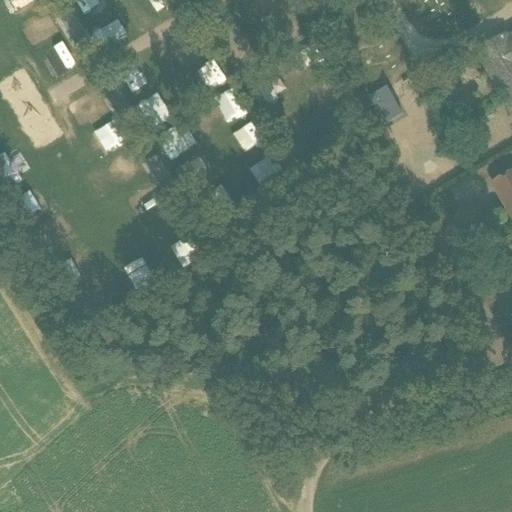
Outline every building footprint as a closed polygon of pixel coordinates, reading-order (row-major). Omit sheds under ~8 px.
[(77,0),(73,3),(83,22),(110,8),(105,0),(77,0)] [(68,9),(56,18),(77,46),(89,37),(68,9)] [(116,17),(94,32),(101,43),(124,28),(116,17)] [(478,53),(511,112),(511,37),(507,40),(506,37),(478,53)] [(367,98),(382,125),(401,115),(386,88),(367,98)] [(109,99),(120,119),(131,113),(120,93),(109,99)] [(158,155),(145,161),(160,192),(173,186),(158,155)] [(511,175),(493,186),(511,218),(511,175)]
